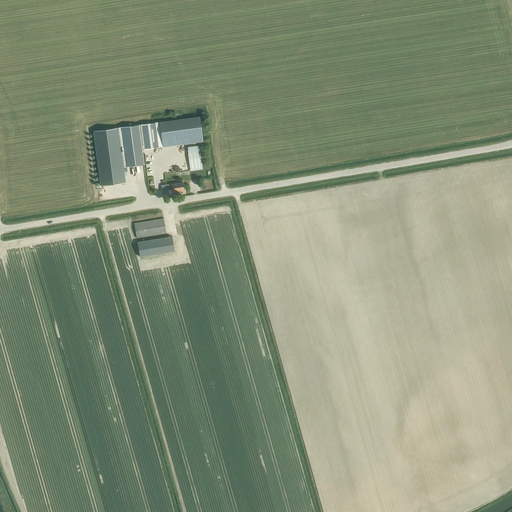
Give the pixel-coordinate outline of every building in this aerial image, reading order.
[(202,141),(199,116),(155,122),(159,147),(202,141)] [(140,124),(144,149),(159,147),(155,122),(140,124)] [(144,149),(140,124),(121,127),(126,166),(144,164),(142,149),(144,149)] [(121,127),(93,131),(100,185),(125,182),(123,167),(126,166),(121,127)] [(187,147),(189,159),(190,170),(202,169),(199,145),(187,147)] [(161,185),(162,190),(171,189),(172,193),(184,192),(183,182),(161,185)] [(134,223),(136,237),(166,233),(164,218),(134,223)] [(137,242),(140,256),(174,251),(172,236),(137,242)]
